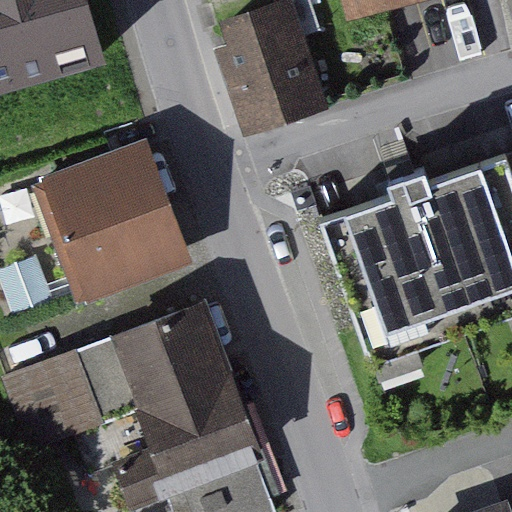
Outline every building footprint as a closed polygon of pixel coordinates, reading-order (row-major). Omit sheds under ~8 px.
[(0,0),(0,82),(93,56),(76,0),(0,0)] [(213,25),(246,130),(325,105),(293,0),(213,25)] [(349,0),(354,17),(423,0),(349,0)] [(148,145),(27,187),(65,295),(186,253),(148,145)] [(511,171),(506,155),(317,220),(366,359),(511,308),(511,171)] [(247,511),(275,502),(202,305),(2,379),(27,448),(96,423),(123,495),(154,483),(164,511),(247,511)] [(503,511),(503,510),(499,498),(455,511),(503,511)]
